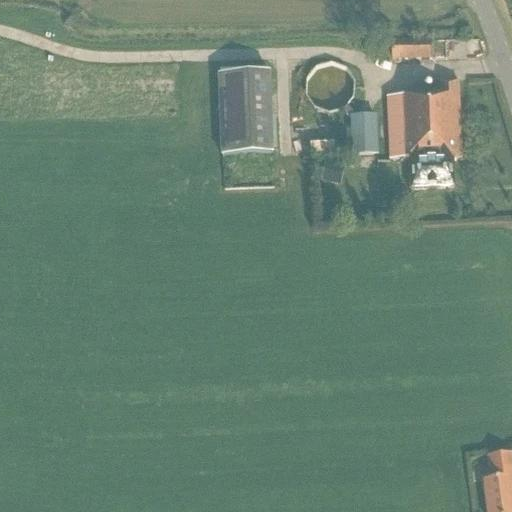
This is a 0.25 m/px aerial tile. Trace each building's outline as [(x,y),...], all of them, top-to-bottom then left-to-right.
[(392,43),(393,62),(431,60),(431,42),(392,43)] [(333,65),(331,65),(327,65),(325,65),(321,66),(318,68),(315,69),(313,71),(311,74),(310,75),(308,77),(307,80),(306,82),(306,84),(305,86),(305,87),(305,89),(305,91),(305,93),(305,94),(306,96),(306,98),(308,101),(308,103),(309,104),(312,107),(313,109),(316,110),(318,112),(321,113),(324,114),(328,115),(331,115),(335,114),(337,114),(340,113),(343,111),(346,109),(348,107),(349,105),(350,104),(352,102),(353,98),(354,97),(354,95),(354,93),(355,89),(354,87),(354,86),(354,83),(353,80),(351,77),(349,74),(348,72),(346,71),(343,69),(340,67),(337,66),(333,65)] [(272,155),(269,74),(220,76),(223,157),(272,155)] [(435,83),(436,92),(417,92),(417,97),(388,99),(389,134),(392,134),(393,160),(401,160),(401,162),(410,161),(411,192),(454,191),(453,161),(462,161),(459,82),(435,83)] [(351,120),(353,157),(377,156),(376,119),(351,120)] [(325,177),(343,180),(345,166),(327,163),(325,177)] [(511,511),(511,454),(487,458),(490,481),(485,482),(488,511),(511,511)]
